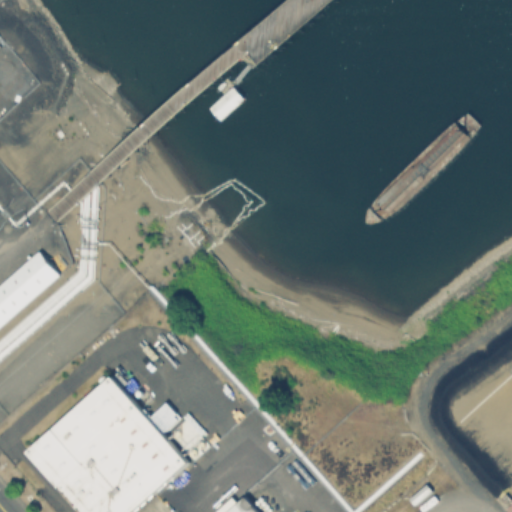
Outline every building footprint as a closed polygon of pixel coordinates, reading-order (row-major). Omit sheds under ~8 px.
[(0,54),(3,52),(31,85),(14,99),(0,81),(0,54)] [(66,278),(0,334),(0,289),(44,252),(66,278)] [(0,358),(3,356),(1,353),(44,319),(34,306),(20,318),(16,313),(0,325),(0,358)] [(85,511),(27,448),(110,373),(190,462),(133,511),(85,511)] [(226,511),(244,496),(258,511),(226,511)]
